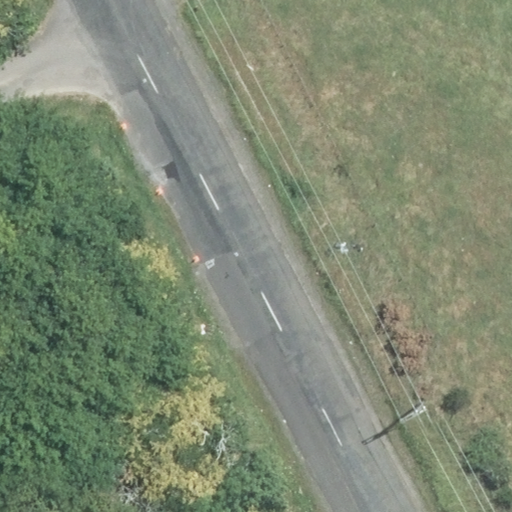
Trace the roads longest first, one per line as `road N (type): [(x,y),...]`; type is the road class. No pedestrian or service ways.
road 1 (unclassified): [(120,0),(385,511)]
road 2 (unknown): [(0,77),(126,10)]
